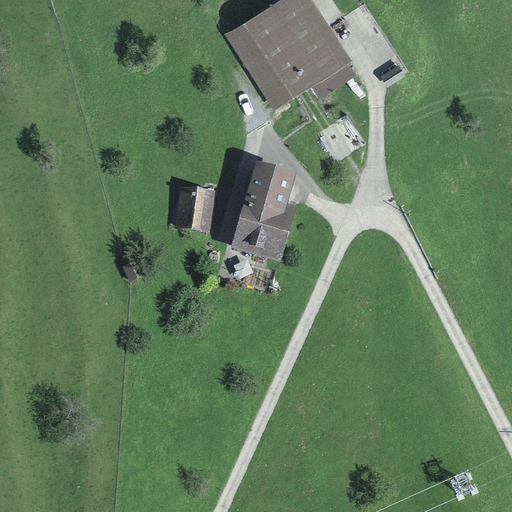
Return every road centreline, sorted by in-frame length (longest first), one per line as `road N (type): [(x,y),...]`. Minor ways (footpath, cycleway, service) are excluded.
road 1 (residential): [(511,448),(406,247),(386,217),(368,211),(345,226),(223,511)]
road 2 (track): [(368,211),(371,88),(321,0)]
